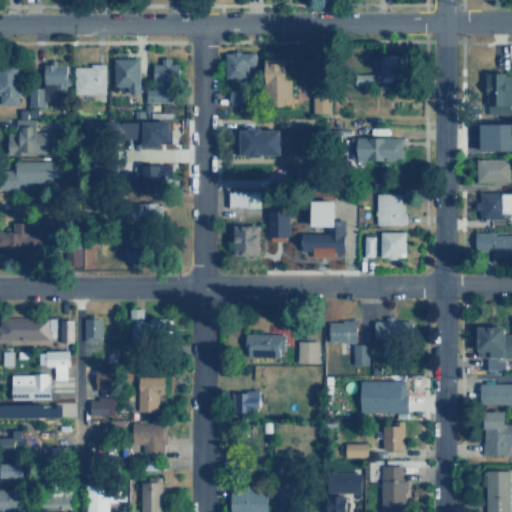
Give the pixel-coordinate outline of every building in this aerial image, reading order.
[(256,51),(226,51),(226,79),(249,78),(249,65),(256,64),(256,51)] [(380,55),(381,75),(406,74),(406,54),(380,55)] [(129,86),(129,93),(141,92),(140,57),(114,58),(115,86),(129,86)] [(154,63),(154,88),(146,88),(146,101),(170,102),(170,78),(179,78),(179,63),(171,63),(171,57),(161,57),(161,63),(154,63)] [(287,58),(267,57),(265,103),(292,103),(293,75),(287,74),(287,58)] [(28,87),(29,105),(45,105),(44,92),(68,92),(67,62),(44,63),(45,86),(28,87)] [(106,65),(74,64),(73,92),(106,93),(106,65)] [(0,103),(18,104),(18,67),(0,66),(0,103)] [(312,71),(314,83),(323,81),(322,69),(312,71)] [(511,114),(511,72),(487,72),(485,114),(511,114)] [(229,104),(251,105),(252,89),(229,89),(229,104)] [(331,112),(331,94),(313,94),(312,112),(331,112)] [(36,118),(17,118),(17,131),(8,132),(8,153),(52,153),(52,131),(36,131),(36,118)] [(171,144),(171,120),(143,120),(144,144),(171,144)] [(511,122),(481,123),(481,151),(511,150),(511,122)] [(243,128),(242,155),(283,155),(284,128),(243,128)] [(403,160),(404,137),(358,136),(357,159),(403,160)] [(509,158),(476,158),(476,182),(509,182),(509,158)] [(0,189),(25,189),(24,182),(51,181),(51,159),(14,160),(15,169),(0,169),(0,189)] [(170,187),(170,164),(143,163),(143,171),(130,171),(130,187),(170,187)] [(259,190),(229,191),(229,207),(259,207),(259,190)] [(511,191),(480,191),(480,201),(479,201),(478,217),(503,218),(503,212),(511,212),(511,191)] [(376,224),(404,224),(403,192),(375,193),(376,224)] [(302,233),(303,250),(313,250),(313,256),(336,256),(336,250),(346,250),(345,219),(338,219),(337,199),(313,200),(313,226),(337,225),(337,232),(302,233)] [(160,224),(159,202),(131,202),(131,218),(139,218),(139,224),(160,224)] [(288,210),(268,210),(268,240),(288,240),(288,210)] [(261,225),(235,224),(234,255),(260,256),(261,225)] [(0,246),(4,246),(4,251),(41,253),(42,233),(0,230),(0,246)] [(380,256),(405,257),(406,231),(380,230),(380,256)] [(476,249),(493,249),(494,255),(511,255),(511,234),(494,234),(494,231),(475,231),(476,249)] [(375,256),(375,235),(364,235),(364,256),(375,256)] [(93,248),(67,247),(67,261),(92,262),(93,248)] [(150,260),(149,251),(127,252),(127,261),(150,260)] [(167,318),(143,318),(143,308),(130,308),(131,344),(168,343),(167,318)] [(374,320),(373,339),(381,339),(381,356),(395,356),(395,340),(412,340),(412,320),(394,320),(394,315),(385,315),(385,320),(374,320)] [(0,338),(48,339),(49,317),(0,317),(0,338)] [(83,340),(101,341),(102,317),(84,317),(83,340)] [(73,341),(73,319),(59,319),(59,341),(73,341)] [(329,341),(357,341),(357,320),(330,320),(329,341)] [(505,357),(511,357),(511,334),(507,334),(507,326),(479,325),(478,356),(487,357),(486,368),(505,368),(505,357)] [(285,348),(285,334),(247,332),(246,356),(280,357),(280,348),(285,348)] [(319,340),(298,340),(298,362),(319,363),(319,340)] [(369,363),(368,343),(353,343),(353,364),(369,363)] [(68,350),(38,351),(39,365),(54,364),(54,380),(69,379),(68,350)] [(96,389),(115,388),(114,363),(95,364),(96,389)] [(51,397),(50,373),(12,374),(13,398),(51,397)] [(164,376),(137,376),(138,410),(158,410),(158,394),(165,393),(164,376)] [(408,412),(408,380),(361,380),(360,411),(408,412)] [(511,382),(480,382),(480,403),(511,403),(511,382)] [(248,412),(247,405),(261,404),(260,390),(237,391),(238,412),(248,412)] [(114,398),(90,397),(90,414),(114,415),(114,398)] [(62,404),(0,403),(0,417),(62,418),(62,404)] [(506,410),(484,410),(485,454),(509,454),(509,442),(511,442),(511,423),(506,423),(506,410)] [(382,425),(383,450),(405,449),(404,420),(398,420),(398,425),(382,425)] [(165,422),(132,422),(132,443),(143,443),(143,453),(166,452),(165,422)] [(24,429),(13,430),(13,436),(2,437),(2,455),(25,455),(24,429)] [(345,457),(368,456),(368,442),(345,442),(345,457)] [(2,477),(25,478),(25,463),(2,462),(2,477)] [(404,511),(404,465),(382,465),(381,511),(404,511)] [(509,511),(509,470),(486,470),(486,511),(509,511)] [(361,471),(328,472),(328,492),(361,491),(361,471)] [(141,478),(141,511),(164,511),(163,477),(141,478)] [(105,479),(87,478),(86,511),(108,511),(109,501),(120,502),(120,488),(105,487),(105,479)] [(299,511),(299,485),(279,486),(279,511),(299,511)] [(22,511),(23,489),(0,488),(0,511),(22,511)] [(231,511),(269,511),(270,490),(232,489),(231,511)] [(41,511),(71,511),(70,494),(41,495),(41,511)] [(348,511),(348,496),(329,495),(328,511),(348,511)]
